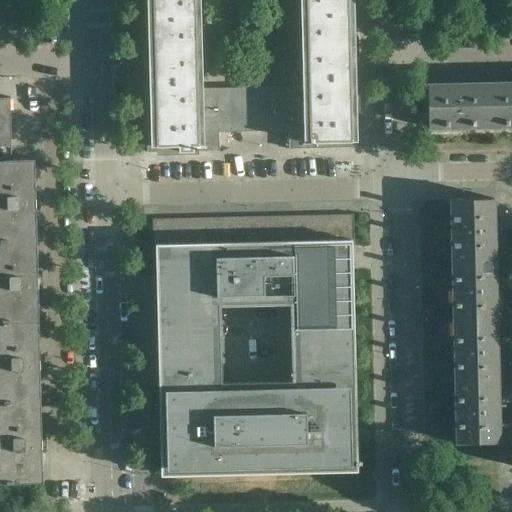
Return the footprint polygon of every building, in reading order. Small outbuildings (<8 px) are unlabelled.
[(360,147),(358,85),(350,85),(349,64),(358,64),(357,37),(348,37),(347,0),(304,0),(307,86),(296,86),(296,91),(278,92),(278,87),(226,88),(226,93),(208,93),(208,89),(197,89),(194,0),(151,0),(152,42),(144,42),(145,69),(153,69),(154,86),(154,90),(145,90),(147,152),(218,151),(218,132),(288,131),(288,149),(332,148),(331,142),(351,141),(351,147),(360,147)] [(489,126),(488,83),(462,83),(462,79),(453,79),(453,83),(426,84),(428,128),(489,126)] [(511,125),(511,82),(488,83),(489,126),(511,125)] [(0,159),(11,160),(9,97),(0,97),(0,159)] [(33,159),(11,160),(0,159),(0,240),(35,239),(33,159)] [(498,234),(498,225),(494,225),(493,199),(450,200),(451,261),(495,260),(494,234),(498,234)] [(341,247),(340,214),(329,215),(329,247),(341,247)] [(354,246),(353,215),(353,214),(340,214),(341,247),(351,246),(354,246)] [(295,248),(294,215),(282,216),(283,248),(295,248)] [(306,248),(306,215),(294,215),(295,248),(306,248)] [(318,247),(317,215),(306,215),(306,248),(318,247)] [(329,247),(329,215),(317,215),(318,247),(329,247)] [(260,249),(259,216),(246,217),(246,249),(260,249)] [(271,248),(271,216),(259,216),(260,249),(271,248)] [(283,248),(282,216),(271,216),(271,248),(283,248)] [(212,250),(211,217),(199,218),(200,250),(212,250)] [(223,249),(222,217),(211,217),(212,250),(223,249)] [(235,249),(234,217),(222,217),(223,249),(235,249)] [(246,249),(246,217),(234,217),(235,249),(246,249)] [(165,251),(164,218),(152,219),(153,251),(155,251),(165,251)] [(177,251),(176,218),(164,218),(165,251),(177,251)] [(188,250),(188,218),(176,218),(177,251),(188,250)] [(200,250),(199,218),(188,218),(188,250),(200,250)] [(0,320),(37,320),(36,268),(35,239),(0,240),(0,320)] [(177,251),(165,251),(155,251),(160,476),(357,471),(351,246),(341,247),(329,247),(318,247),(306,248),(295,248),(283,248),(271,248),(260,249),(246,249),(235,249),(223,249),(212,250),(200,250),(188,250),(177,251)] [(499,295),(499,285),(495,285),(495,260),(451,261),(452,321),(496,320),(495,295),(499,295)] [(0,401),(40,400),(37,320),(0,320),(0,401)] [(501,355),(500,346),(496,346),(496,320),(452,321),(454,381),(497,380),(497,355),(501,355)] [(502,415),(502,406),(498,406),(497,380),(454,381),(455,443),(499,442),(498,423),(498,415),(502,415)] [(0,482),(42,482),(40,400),(0,401),(0,482)] [(511,441),(511,423),(498,423),(499,442),(511,441)]
